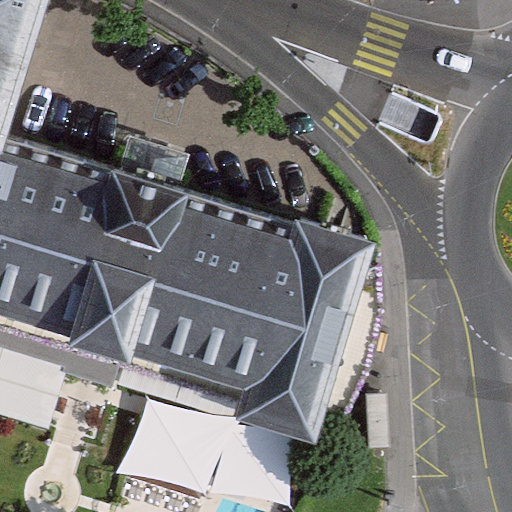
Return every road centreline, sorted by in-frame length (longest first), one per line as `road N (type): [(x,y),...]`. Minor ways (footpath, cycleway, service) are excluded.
road 1 (tertiary): [(234,0),(461,238)]
road 2 (primary): [(470,279),(472,379),(495,511)]
road 3 (tertiary): [(472,74),(258,0)]
road 4 (primary): [(511,98),(465,176),(461,238)]
